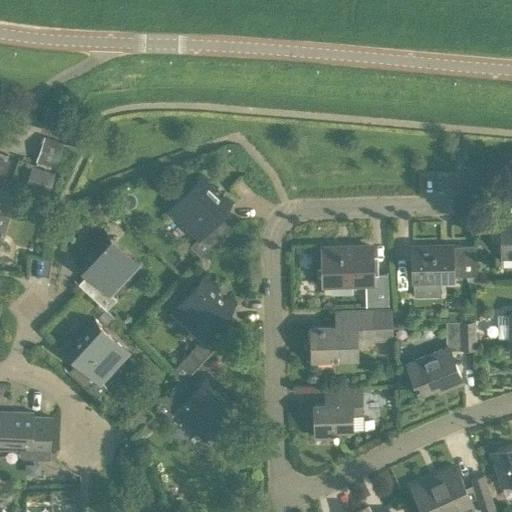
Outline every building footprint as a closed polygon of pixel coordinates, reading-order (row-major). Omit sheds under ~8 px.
[(44,136),(36,160),(55,167),(63,142),(44,136)] [(32,165),(25,185),(48,193),(55,173),(32,165)] [(202,175),(170,209),(200,237),(189,247),(201,258),(229,227),(218,217),(231,203),(202,175)] [(511,219),(499,220),(500,258),(511,257),(511,219)] [(103,233),(76,262),(89,274),(80,284),(107,310),(117,300),(110,293),(127,275),(129,273),(137,264),(127,255),(103,233)] [(452,244),(412,245),(412,259),(413,280),(440,280),(453,279),(452,276),(466,275),(470,287),(475,287),(475,275),(473,244),(452,245),(452,244)] [(372,247),(322,249),(323,272),(323,283),(365,282),(366,305),(387,305),(387,275),(373,275),(372,247)] [(189,354),(174,369),(185,380),(189,375),(200,364),(233,329),(222,318),(235,305),(206,278),(174,311),(203,339),(189,354)] [(403,309),(393,309),(393,321),(410,321),(403,309)] [(343,326),(312,327),(312,358),(356,357),(356,336),(374,336),(374,339),(391,338),(390,311),(343,312),(343,326)] [(93,319),(65,348),(79,361),(69,372),(96,397),(107,386),(99,380),(127,350),(93,319)] [(476,319),(447,320),(448,336),(448,348),(458,348),(476,347),(476,319)] [(448,348),(407,365),(419,395),(444,385),(446,389),(462,382),(457,371),(448,348)] [(158,409),(156,410),(167,420),(177,410),(206,438),(238,403),(208,376),(196,390),(185,380),(182,383),(158,409)] [(324,402),(314,402),(315,437),(337,436),(337,429),(352,429),(351,415),(363,414),(363,388),(334,389),(334,402),(324,402)] [(0,411),(0,449),(21,450),(21,456),(24,459),(31,459),(51,460),(52,419),(34,418),(34,413),(0,411)] [(511,442),(490,450),(501,485),(511,481),(511,442)] [(412,484),(411,484),(423,511),(444,511),(471,500),(470,499),(470,497),(477,494),(482,511),(494,508),(483,474),(471,478),(473,483),(465,487),(455,465),(439,472),(442,477),(414,489),(412,484)]
